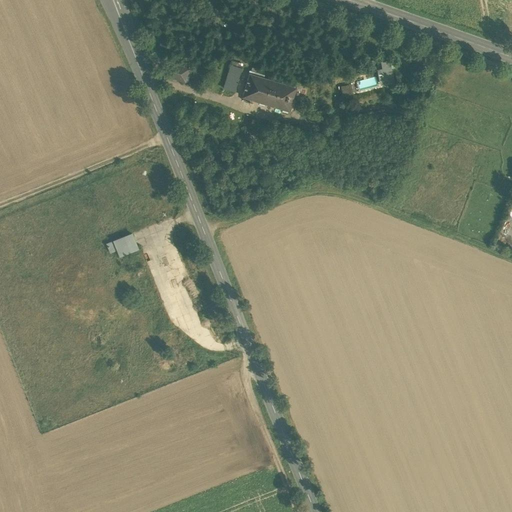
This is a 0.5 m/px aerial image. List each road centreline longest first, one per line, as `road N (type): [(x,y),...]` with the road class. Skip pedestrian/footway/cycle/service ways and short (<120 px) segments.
road 1 (tertiary): [(314,511),(116,9)]
road 2 (track): [(203,232),(317,186),(511,258)]
road 3 (track): [(196,212),(151,234),(190,325),(214,347)]
road 4 (track): [(167,137),(0,206)]
road 5 (secondary): [(511,57),(345,0)]
road 6 (track): [(253,361),(242,372),(245,385),(297,511)]
